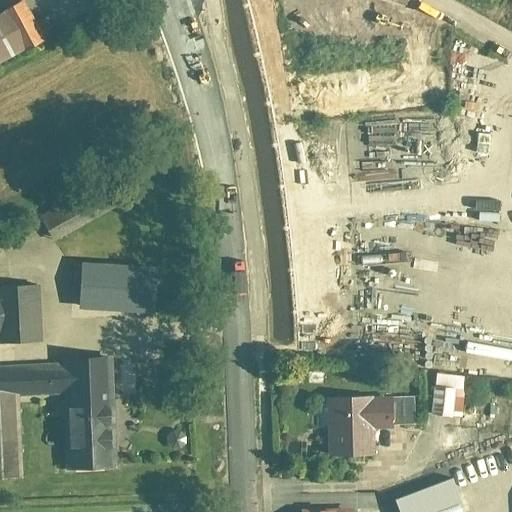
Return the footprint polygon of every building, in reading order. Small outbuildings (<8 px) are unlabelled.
[(0,15),(0,68),(46,44),(24,3),(0,15)] [(75,196),(39,215),(52,239),(88,221),(75,196)] [(469,260),(493,266),(501,232),(477,227),(469,260)] [(152,272),(74,268),(72,305),(151,309),(152,272)] [(38,284),(0,285),(0,342),(40,341),(38,284)] [(68,467),(120,465),(114,357),(63,359),(63,362),(64,392),(68,467)] [(63,362),(0,365),(0,395),(20,395),(64,392),(63,362)] [(433,373),(433,414),(463,415),(464,373),(433,373)] [(0,476),(24,475),(20,395),(0,395),(0,476)] [(394,395),(330,396),(330,454),(376,453),(375,427),(394,427),(394,422),(394,395)] [(394,422),(416,422),(416,395),(394,395),(394,422)] [(467,511),(454,477),(398,498),(403,511),(467,511)]
